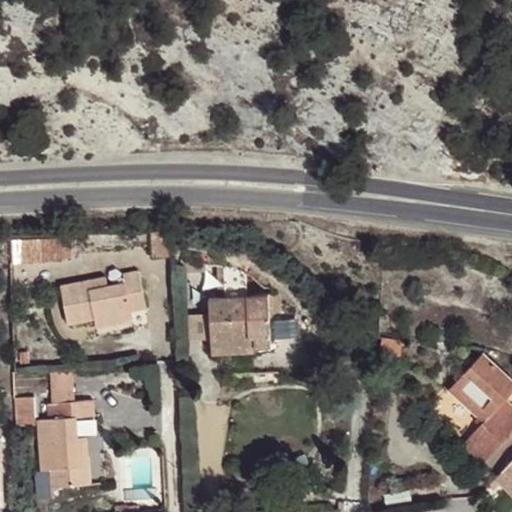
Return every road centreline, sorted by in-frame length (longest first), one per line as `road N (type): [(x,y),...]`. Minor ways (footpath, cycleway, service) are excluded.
road 1 (secondary): [(511,213),(241,185),(0,188)]
road 2 (unknown): [(168,234),(175,511)]
